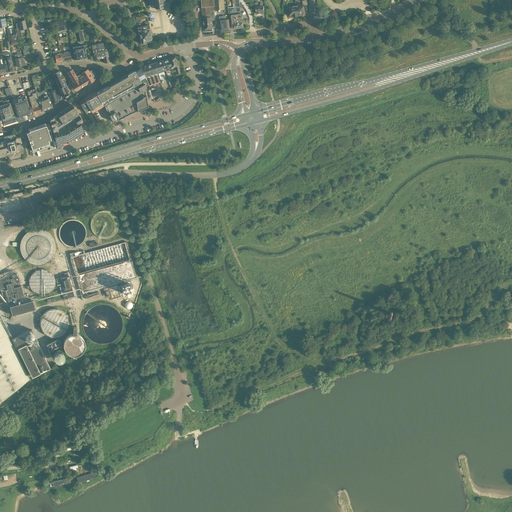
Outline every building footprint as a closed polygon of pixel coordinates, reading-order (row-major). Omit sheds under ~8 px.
[(148,0),(149,5),(149,6),(152,5),(152,8),(155,7),(155,9),(163,7),(165,6),(165,5),(165,4),(168,3),(167,0),(148,0)] [(214,6),(213,0),(201,0),(202,7),(204,28),(205,31),(212,31),(212,27),(215,26),(214,6)] [(213,0),(214,6),(215,10),(224,9),(223,0),(213,0)] [(239,2),(239,0),(233,0),(234,7),(234,9),(236,9),(238,28),(243,27),(243,23),(245,22),(244,20),(242,20),(242,19),(243,19),(243,16),(241,16),(241,14),(239,2)] [(255,7),(256,14),(264,13),(263,6),(262,6),(262,3),(258,3),(259,6),(255,7)] [(297,15),(296,6),(293,6),(293,3),(290,4),(291,6),(289,7),(289,10),(288,10),(289,14),(290,14),(290,16),(291,18),(294,17),(297,16),(298,17),(297,15)] [(297,5),(296,6),(297,15),(300,14),(300,16),(303,16),(303,14),(304,14),(303,5),(300,5),(299,3),(297,3),(297,5)] [(234,7),(228,7),(228,13),(231,13),(233,23),(232,23),(233,28),(238,28),(236,9),(234,9),(234,7)] [(219,17),(220,30),(230,29),(228,19),(225,20),(225,17),(219,17)] [(17,31),(18,36),(19,38),(22,37),(20,30),(26,29),(25,20),(18,22),(20,30),(17,31)] [(65,21),(55,23),(57,32),(67,30),(65,21)] [(146,43),(152,41),(148,25),(141,26),(140,23),(137,24),(141,44),(146,43)] [(16,34),(10,35),(11,40),(10,41),(11,45),(19,44),(18,39),(17,39),(16,34)] [(98,44),(100,58),(103,57),(104,63),(109,62),(107,49),(106,49),(106,52),(105,52),(103,43),(98,44)] [(71,60),(68,46),(64,47),(64,44),(59,45),(60,50),(60,53),(62,62),(71,60)] [(99,58),(100,58),(98,44),(92,45),(95,60),(100,59),(99,58)] [(24,50),(23,50),(24,55),(29,54),(30,56),(32,56),(30,49),(30,45),(23,46),(24,50)] [(77,59),(86,57),(84,45),(73,47),(75,60),(77,59)] [(60,53),(60,50),(53,52),(54,56),(55,56),(56,63),(62,62),(60,53)] [(168,56),(169,56),(171,66),(173,72),(173,71),(176,71),(177,74),(180,73),(179,66),(182,65),(180,59),(177,60),(175,54),(168,56)] [(15,59),(17,67),(22,66),(26,65),(22,57),(21,58),(20,55),(15,56),(16,59),(15,59)] [(0,72),(13,70),(11,56),(3,58),(4,64),(0,65),(0,72)] [(169,56),(168,56),(163,58),(165,70),(166,69),(167,73),(173,72),(171,66),(169,56)] [(163,58),(154,60),(156,72),(157,72),(165,70),(163,58)] [(156,72),(154,60),(142,65),(146,76),(147,75),(148,80),(149,84),(160,81),(157,72),(156,72)] [(145,86),(136,68),(135,65),(133,66),(128,69),(128,70),(110,81),(110,82),(97,90),(104,104),(105,104),(113,122),(124,117),(137,111),(148,106),(147,101),(146,95),(145,89),(145,86)] [(136,68),(145,86),(147,86),(149,84),(148,80),(147,75),(146,76),(142,65),(138,67),(136,68)] [(71,87),(73,91),(75,89),(75,90),(79,88),(80,89),(84,87),(84,88),(88,86),(87,85),(92,81),(92,80),(93,79),(92,77),(95,75),(96,75),(92,69),(88,71),(87,69),(81,73),(80,70),(74,74),(72,70),(71,70),(70,68),(62,69),(68,80),(71,78),(73,81),(71,82),(73,85),(72,85),(73,85),(71,87)] [(60,70),(52,73),(55,79),(63,97),(71,93),(67,84),(68,84),(66,81),(65,81),(60,72),(61,72),(60,70)] [(47,89),(49,96),(52,104),(63,98),(63,97),(60,91),(56,84),(56,83),(55,80),(55,79),(52,73),(46,75),(48,80),(49,83),(50,86),(49,86),(49,87),(47,88),(47,89)] [(11,94),(10,94),(13,103),(18,117),(19,120),(32,116),(33,115),(31,108),(31,107),(29,108),(20,78),(6,81),(8,88),(11,94)] [(32,108),(31,108),(33,115),(34,115),(34,114),(41,112),(40,106),(41,106),(36,91),(35,89),(27,91),(32,108)] [(49,96),(47,89),(43,90),(39,92),(37,91),(36,91),(41,106),(40,106),(41,112),(42,112),(42,111),(42,110),(44,109),(46,108),(51,107),(52,107),(48,96),(49,96)] [(89,94),(85,97),(91,109),(92,111),(104,104),(97,90),(97,89),(89,94)] [(91,109),(85,97),(80,100),(85,110),(86,112),(88,110),(89,111),(90,110),(89,110),(91,109)] [(2,121),(3,125),(17,121),(15,116),(14,116),(13,114),(9,103),(9,100),(3,102),(2,100),(0,100),(0,111),(2,118),(3,120),(2,121)] [(49,120),(52,129),(57,148),(83,132),(80,122),(83,121),(73,105),(58,115),(53,118),(52,118),(49,120)] [(29,132),(26,133),(33,151),(33,150),(49,145),(50,145),(49,143),(53,141),(50,130),(48,124),(46,125),(45,123),(38,125),(38,126),(37,126),(37,127),(32,128),(31,128),(28,129),(29,132)] [(0,155),(1,160),(3,159),(2,154),(4,154),(4,156),(7,155),(9,156),(9,159),(21,156),(20,153),(21,151),(24,150),(22,144),(21,145),(21,143),(22,143),(20,137),(18,138),(16,137),(15,134),(3,137),(4,140),(3,141),(0,142),(1,144),(0,144),(0,155)] [(54,250),(55,246),(54,242),(52,237),(51,236),(48,233),(45,231),(41,230),(37,230),(34,230),(30,231),(27,233),(24,236),(22,239),(21,243),(21,247),(21,250),(22,253),(23,255),(24,257),(26,259),(29,261),(31,262),(34,263),(36,264),(40,264),(42,263),(45,262),(48,260),(50,259),(52,257),(53,255),(54,252),(54,250)] [(54,285),(55,282),(54,279),(52,276),(52,275),(50,273),(47,271),(45,270),(42,270),(39,271),(37,272),(34,273),(32,275),(31,277),(30,280),(30,283),(30,285),(31,287),(31,289),(32,290),(34,292),(36,293),(37,294),(39,295),(41,295),(44,295),(46,295),(47,294),(50,293),(51,291),(52,290),(53,288),(54,287),(54,285)] [(58,279),(62,292),(65,291),(65,292),(72,290),(68,275),(61,278),(58,279)] [(10,306),(9,306),(12,315),(35,309),(32,300),(25,302),(21,286),(18,277),(3,281),(0,282),(1,286),(4,285),(5,290),(10,306)] [(123,294),(125,295),(126,295),(128,296),(130,295),(132,294),(133,292),(133,291),(133,289),(132,287),(131,286),(130,285),(128,285),(126,285),(124,286),(123,287),(122,289),(122,290),(123,292),(123,294)] [(133,306),(133,304),(133,303),(132,302),(131,301),(130,301),(128,301),(127,301),(126,302),(125,303),(125,305),(125,306),(125,307),(126,308),(128,309),(129,309),(130,309),(132,308),(132,307),(133,306)] [(120,314),(114,306),(100,303),(92,306),(85,312),(82,326),(85,334),(91,342),(90,344),(93,348),(96,347),(99,351),(100,354),(106,352),(110,353),(110,352),(113,349),(114,350),(118,348),(120,347),(121,343),(119,343),(124,324),(120,314)] [(67,326),(67,323),(67,320),(65,316),(64,315),(62,313),(60,312),(57,311),(54,310),(51,311),(49,312),(46,313),(44,315),(43,318),(42,321),(42,323),(42,326),(42,328),(43,330),(44,331),(46,333),(48,335),(50,335),(51,336),(53,336),(56,336),(58,336),(60,335),(62,334),(64,332),(65,331),(66,329),(67,328),(67,326)] [(0,401),(1,401),(29,379),(0,318),(0,401)] [(13,338),(32,377),(53,367),(34,328),(13,338)] [(85,347),(85,345),(85,343),(84,340),(83,339),(81,337),(79,336),(77,335),(75,335),(72,335),(70,336),(68,337),(67,339),(65,341),(65,343),(64,345),(65,348),(65,349),(66,350),(67,352),(68,353),(69,354),(71,355),(72,356),(74,356),(76,356),(78,356),(79,355),(81,354),(82,353),(83,352),(84,350),(85,349),(85,347)] [(64,354),(64,353),(63,353),(63,352),(62,351),(61,350),(60,350),(59,350),(59,349),(61,348),(61,347),(62,346),(62,344),(60,339),(59,340),(58,339),(46,344),(50,352),(53,358),(54,358),(54,359),(55,359),(55,360),(56,360),(57,361),(58,361),(59,361),(60,360),(61,360),(62,360),(62,359),(63,358),(63,357),(64,356),(64,355),(64,354)] [(76,465),(69,467),(79,498),(102,486),(95,460),(76,465)] [(6,463),(7,470),(22,469),(21,462),(6,463)] [(69,467),(44,470),(53,506),(57,507),(62,507),(79,498),(69,467)]
